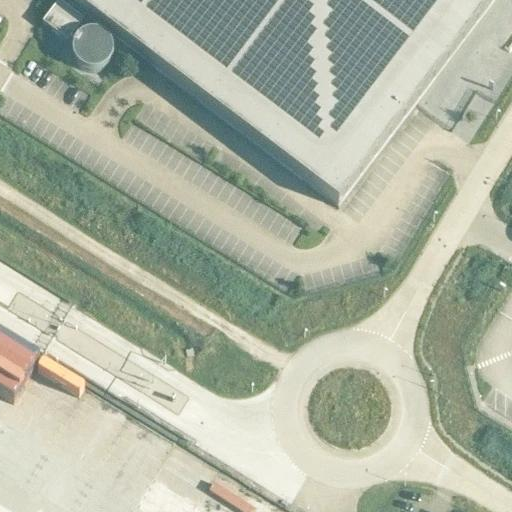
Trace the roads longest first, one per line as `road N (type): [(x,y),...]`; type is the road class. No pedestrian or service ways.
road 1 (unknown): [(503,152),(449,157),(353,228),(294,247),(0,77)]
road 2 (track): [(0,190),(298,373)]
road 3 (unknown): [(0,292),(224,441),(273,460),(295,453)]
road 4 (unclassified): [(383,356),(336,349),(310,361),(286,397),(284,423),(295,453),(338,481),(389,470),(408,450)]
road 5 (unclassified): [(511,137),(383,356)]
road 6 (unknown): [(143,511),(0,430)]
